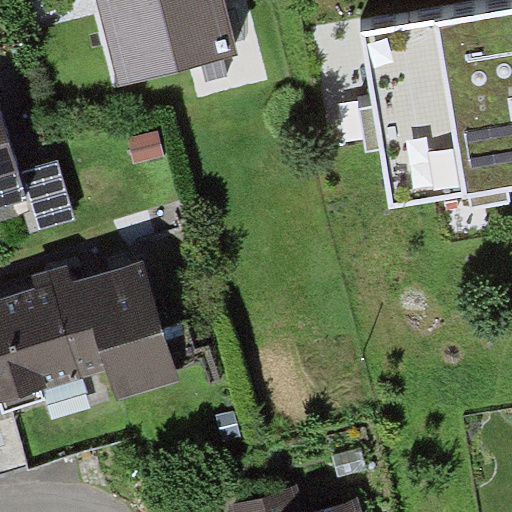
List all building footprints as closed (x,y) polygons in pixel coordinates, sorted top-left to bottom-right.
[(100,0),(117,71),(230,45),(219,0),(100,0)] [(382,185),(511,163),(511,0),(426,0),(354,12),(382,185)] [(20,177),(0,110),(0,217),(30,209),(38,235),(76,224),(58,166),(20,177)] [(116,139),(127,202),(182,193),(172,130),(116,139)] [(179,385),(143,267),(75,288),(70,272),(37,282),(42,298),(0,310),(0,405),(1,405),(4,416),(48,403),(46,394),(106,376),(115,404),(179,385)] [(382,511),(377,490),(318,506),(310,475),(233,496),(237,511),(382,511)]
